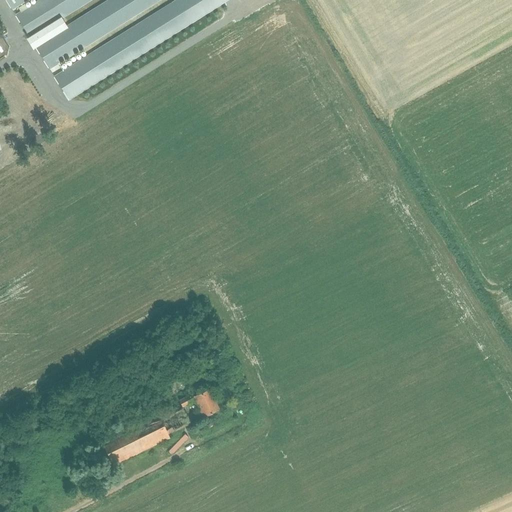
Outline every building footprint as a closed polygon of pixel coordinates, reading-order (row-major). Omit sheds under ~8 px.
[(5,0),(12,9),(25,0),(5,0)] [(40,0),(16,15),(30,38),(28,40),(33,48),(34,47),(35,46),(49,68),(158,0),(177,0),(54,77),(68,99),(226,0),(40,0)] [(154,408),(163,404),(154,385),(145,389),(154,408)] [(195,400),(203,416),(219,408),(210,388),(194,396),(193,393),(180,400),(183,406),(195,400)] [(167,433),(189,423),(181,409),(160,419),(157,413),(101,440),(113,465),(169,437),(167,433)] [(209,429),(222,423),(218,417),(206,423),(209,429)]
